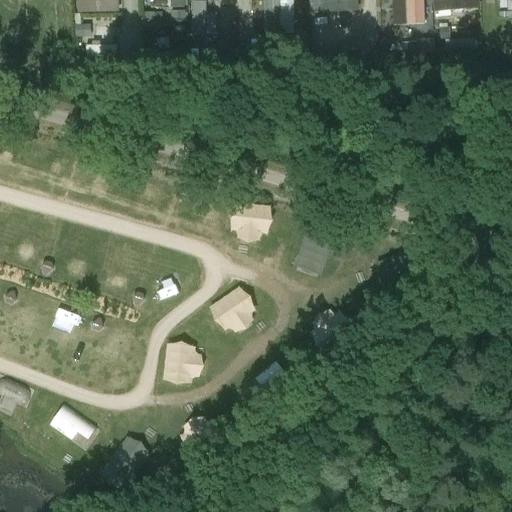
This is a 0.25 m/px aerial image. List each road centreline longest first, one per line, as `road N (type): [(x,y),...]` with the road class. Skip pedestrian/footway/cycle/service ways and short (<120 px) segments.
road 1 (unclassified): [(511,238),(362,205),(0,99)]
road 2 (track): [(190,511),(511,245)]
